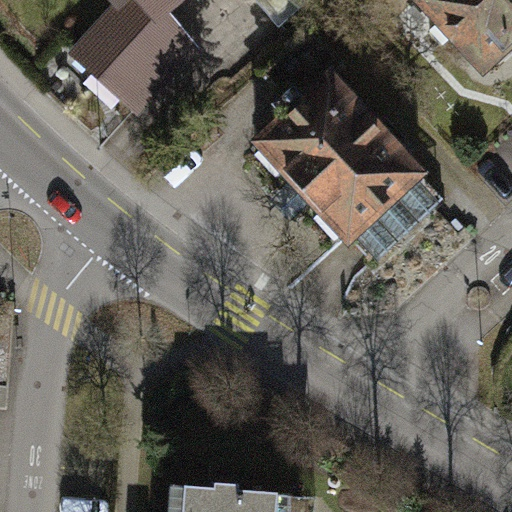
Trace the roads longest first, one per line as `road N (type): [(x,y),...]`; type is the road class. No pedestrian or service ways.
road 1 (tertiary): [(97,224),(369,405)]
road 2 (residential): [(97,224),(58,313),(40,511)]
road 3 (residential): [(511,277),(369,405)]
road 4 (tertiary): [(369,405),(511,486)]
road 5 (tertiary): [(4,137),(97,224)]
